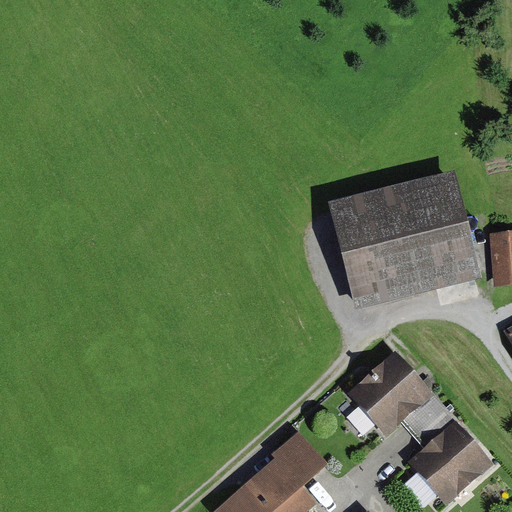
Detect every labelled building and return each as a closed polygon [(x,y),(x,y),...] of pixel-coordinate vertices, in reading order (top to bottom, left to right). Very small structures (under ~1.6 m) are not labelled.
[(457,180),(333,212),(360,316),(484,284),(457,180)] [(511,238),(491,240),(495,291),(511,289),(511,238)] [(437,399),(399,358),(356,397),(393,438),(437,399)] [(497,470),(461,428),(413,468),(448,511),(497,470)] [(302,491),(330,468),(305,437),(212,511),(310,511),(315,508),(302,491)]
